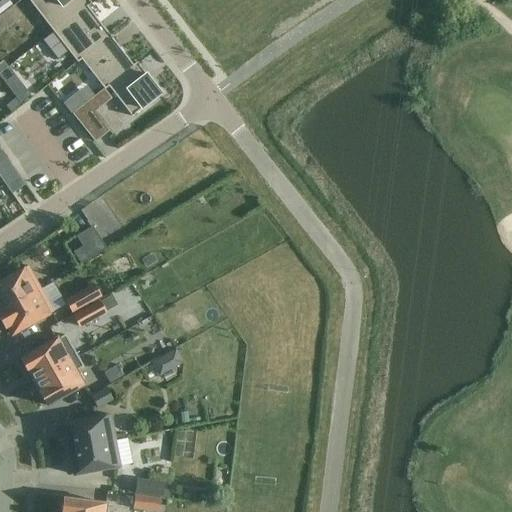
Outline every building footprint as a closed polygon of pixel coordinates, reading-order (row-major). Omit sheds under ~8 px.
[(0,0),(0,16),(12,7),(6,0),(0,0)] [(87,0),(29,0),(29,1),(53,31),(90,2),(87,0)] [(90,2),(53,31),(76,61),(109,35),(86,6),(90,3),(90,2)] [(109,35),(76,61),(77,62),(80,59),(103,88),(136,62),(132,65),(109,35)] [(136,62),(103,88),(104,89),(107,86),(131,116),(160,93),(136,62)] [(76,93),(63,103),(71,113),(84,103),(76,93)] [(14,98),(5,106),(10,111),(19,104),(14,98)] [(85,102),(71,113),(94,142),(108,130),(85,102)] [(6,157),(0,161),(0,170),(10,164),(6,157)] [(8,182),(5,184),(11,193),(24,184),(18,175),(8,182)] [(82,246),(72,252),(81,264),(106,249),(91,226),(75,236),(82,246)] [(0,310),(40,288),(27,266),(0,280),(0,310)] [(71,313),(100,297),(92,284),(64,300),(71,313)] [(53,311),(40,288),(0,310),(0,322),(4,329),(7,327),(11,334),(53,311)] [(98,301),(73,315),(80,327),(105,313),(98,301)] [(19,357),(33,381),(77,357),(72,347),(71,347),(64,335),(57,339),(56,337),(19,357)] [(77,357),(33,381),(46,405),(83,385),(75,371),(83,366),(77,357)] [(114,365),(97,375),(103,386),(120,376),(127,373),(121,361),(114,365)] [(106,389),(91,397),(97,407),(111,399),(106,389)] [(110,414),(64,423),(65,432),(61,432),(65,450),(115,440),(110,414)] [(120,466),(115,440),(65,450),(68,467),(72,466),(74,475),(120,466)] [(136,478),(134,493),(162,496),(164,482),(136,478)] [(158,511),(159,498),(134,495),(132,508),(158,511)] [(63,498),(61,511),(103,511),(105,503),(63,498)]
